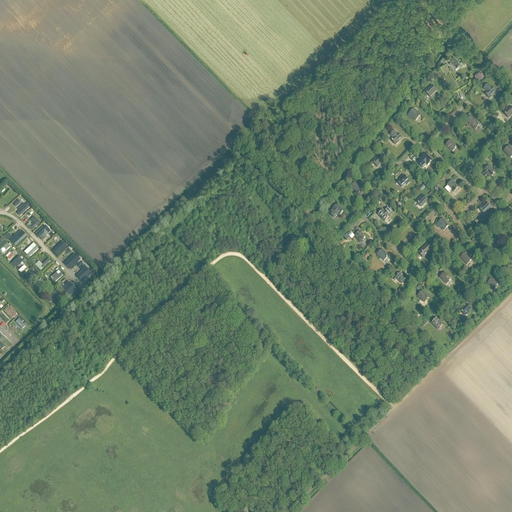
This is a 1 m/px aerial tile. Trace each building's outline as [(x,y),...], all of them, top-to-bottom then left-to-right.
[(454,68),(459,63),(453,57),(448,61),(454,68)] [(484,89),(487,92),(485,94),(489,99),(496,93),(488,85),(484,89)] [(430,98),(436,91),(432,87),(425,93),(430,98)] [(416,121),(420,116),(414,110),(409,115),(416,121)] [(467,121),(469,124),(475,130),(480,125),(472,117),(467,121)] [(389,136),(393,139),(391,140),(396,145),(402,139),(397,134),(394,131),(389,136)] [(452,152),(457,148),(451,141),(446,146),(452,152)] [(422,161),(419,165),(423,169),(427,166),(433,161),(426,155),(421,160),(422,161)] [(377,167),(384,161),(379,156),(373,163),(377,167)] [(484,177),(487,175),(490,178),(495,173),(489,167),(484,172),(482,175),(484,177)] [(402,188),(408,181),(404,176),(397,183),(402,188)] [(454,193),(458,188),(452,182),(447,187),(454,193)] [(357,194),(362,190),(356,183),(351,188),(357,194)] [(421,208),(428,201),(423,196),(417,203),(421,208)] [(484,214),(490,208),(485,203),(479,210),(484,214)] [(17,214),(20,217),(26,212),(29,209),(24,204),(21,206),(18,210),(19,212),(17,214)] [(334,219),(338,215),(339,216),(344,212),(337,205),(333,210),(329,213),(334,219)] [(384,212),(382,211),(378,215),(384,222),(389,217),(392,213),(388,208),(384,212)] [(31,221),(33,224),(29,228),(33,232),(41,224),(34,217),(31,221)] [(444,231),(449,226),(443,220),(438,225),(444,231)] [(49,233),(42,227),(34,236),(37,239),(43,232),(47,236),(49,233)] [(344,238),(347,241),(353,235),(350,231),(344,238)] [(355,237),(361,243),(366,238),(360,232),(355,237)] [(21,234),(12,244),(15,246),(23,236),(21,234)] [(498,245),(505,239),(500,234),(493,240),(498,245)] [(423,259),(425,256),(432,250),(427,245),(418,254),(423,259)] [(27,260),(36,249),(33,247),(24,257),(27,260)] [(384,262),(388,257),(382,251),(377,255),(384,262)] [(8,253),(3,257),(7,261),(12,257),(8,253)] [(467,265),(472,260),(465,254),(461,258),(467,265)] [(74,260),(66,267),(68,270),(76,262),(74,260)] [(83,266),(79,269),(84,275),(78,279),(80,282),(90,274),(83,266)] [(402,285),(407,280),(400,273),(395,278),(402,285)] [(60,274),(49,282),(50,284),(62,277),(60,274)] [(446,285),(451,280),(445,274),(440,278),(446,285)] [(494,290),(499,286),(493,279),(488,284),(494,290)] [(62,291),(65,295),(74,288),(71,285),(62,291)] [(424,303),(429,298),(423,292),(418,297),(424,303)] [(465,316),(472,310),(467,305),(461,311),(465,316)] [(15,315),(8,307),(4,311),(11,319),(15,315)] [(438,330),(443,325),(437,319),(432,324),(438,330)] [(6,341),(3,344),(1,342),(0,342),(0,348),(1,350),(8,344),(6,341)]
